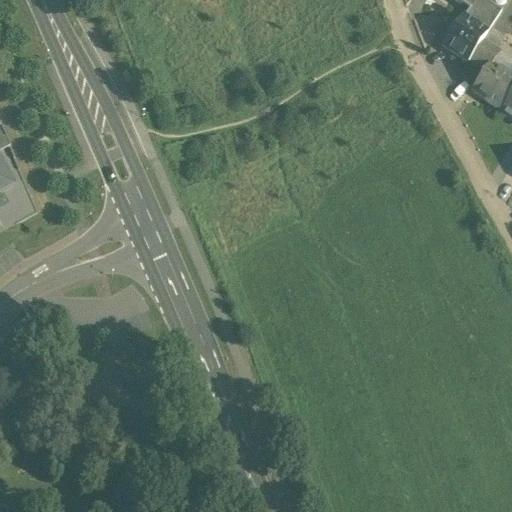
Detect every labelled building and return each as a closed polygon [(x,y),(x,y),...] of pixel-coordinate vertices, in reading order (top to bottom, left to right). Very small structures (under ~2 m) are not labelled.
[(477,0),(462,0),(458,7),(468,14),(477,2),(477,0)] [(511,0),(500,17),(493,28),(505,36),(511,24),(511,0)] [(500,17),(477,2),(468,14),(462,24),(485,39),(489,33),(493,28),(500,17)] [(462,24),(443,53),(466,68),(468,66),(481,46),(485,39),(462,24)] [(505,36),(493,28),(489,33),(501,41),(505,36)] [(501,41),(489,33),(485,39),(481,46),(493,54),(501,41)] [(493,54),(481,46),(468,66),(479,74),(493,54)] [(479,74),(479,75),(484,79),(489,70),(490,71),(499,58),(493,54),(479,74)] [(511,85),(490,71),(489,70),(484,79),(472,97),(503,118),(511,105),(511,85)] [(511,105),(503,118),(502,120),(511,126),(511,105)] [(0,157),(9,152),(0,132),(0,157)] [(0,168),(0,194),(11,189),(0,168)]
